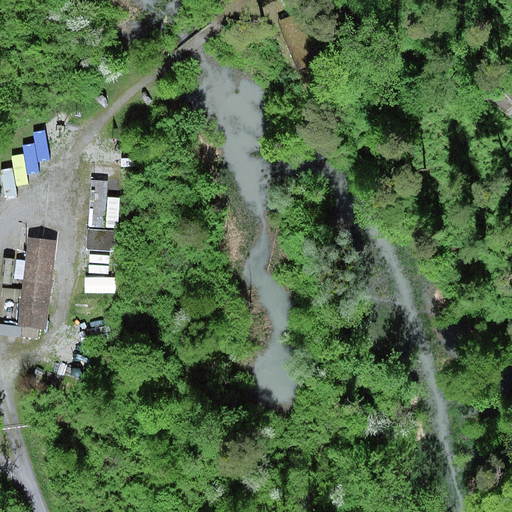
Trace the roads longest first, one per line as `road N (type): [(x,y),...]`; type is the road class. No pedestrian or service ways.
road 1 (track): [(0,235),(120,101),(254,0)]
road 2 (track): [(347,0),(380,34),(490,105),(511,110)]
